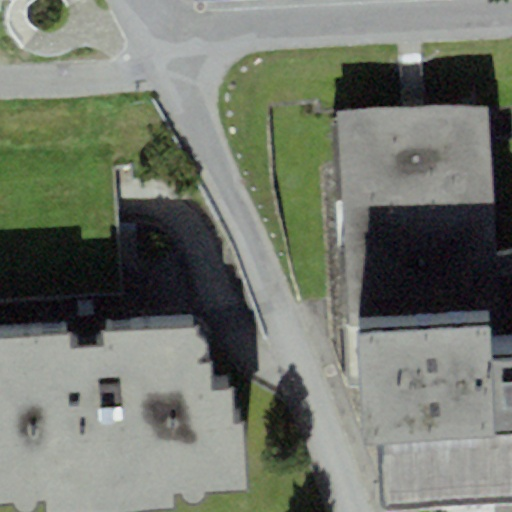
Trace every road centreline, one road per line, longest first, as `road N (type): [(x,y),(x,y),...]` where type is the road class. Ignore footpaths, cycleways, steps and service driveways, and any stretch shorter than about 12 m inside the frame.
road 1 (residential): [(172,59),(346,511)]
road 2 (residential): [(511,14),(225,32),(172,59)]
road 3 (residential): [(172,59),(128,76),(0,82)]
